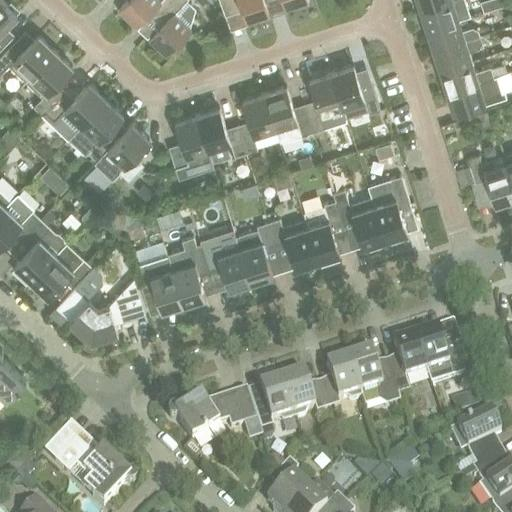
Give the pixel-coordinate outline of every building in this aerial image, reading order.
[(0,0),(0,48),(12,36),(3,28),(18,13),(17,12),(20,9),(11,1),(8,4),(3,0),(0,0)] [(137,26),(148,14),(148,13),(160,0),(126,0),(118,9),(137,26)] [(160,25),(148,37),(167,55),(192,28),(174,12),(185,0),(160,0),(148,13),(148,14),(160,25)] [(220,0),(224,12),(241,6),(246,23),(270,14),(265,0),(220,0)] [(282,0),(285,9),(309,1),(308,0),(282,0)] [(417,0),(420,8),(445,0),(417,0)] [(445,0),(420,8),(427,29),(459,18),(453,0),(445,0)] [(462,29),(459,18),(427,29),(433,49),(480,34),(479,29),(473,25),(462,29)] [(0,73),(9,65),(26,80),(56,49),(39,33),(20,52),(11,44),(0,55),(0,73)] [(433,49),(440,70),(472,60),(469,50),(479,47),(482,41),(480,34),(433,49)] [(54,84),(57,82),(72,65),(56,49),(26,80),(42,96),(34,105),(43,114),(45,111),(63,92),(54,84)] [(440,70),(446,90),(495,75),(492,65),(475,70),(472,60),(440,70)] [(354,63),(331,70),(346,116),(368,109),(369,113),(381,109),(373,85),(362,88),(354,63)] [(317,102),(306,106),(314,130),(325,127),(320,112),(330,109),(333,117),(337,119),(346,116),(331,70),(309,77),(317,102)] [(453,111),(484,102),(485,103),(507,97),(505,90),(500,91),(495,75),(446,90),(453,111)] [(90,81),(74,98),(71,100),(63,92),(45,111),(54,119),(65,108),(82,124),(107,97),(90,81)] [(295,110),(293,106),(287,84),(264,91),(275,126),(279,137),(301,130),(302,134),(314,130),(306,106),(295,110)] [(250,124),(239,128),(247,152),(258,148),(253,133),(275,126),(264,91),(242,99),(250,124)] [(86,154),(88,151),(97,159),(104,152),(114,141),(105,133),(124,113),(107,97),(82,124),(69,138),(70,139),(71,137),(86,152),(85,153),(86,154)] [(235,155),(247,152),(239,128),(228,131),(220,106),(197,113),(208,148),(211,147),(214,158),(224,155),(220,144),(230,141),(235,155)] [(175,120),(182,141),(183,145),(170,149),(175,167),(186,164),(188,160),(186,155),(191,153),(194,161),(199,164),(206,162),(209,156),(206,148),(208,148),(197,113),(175,120)] [(131,157),(134,154),(150,138),(132,121),(114,141),(104,152),(97,159),(96,160),(113,176),(119,170),(129,180),(142,167),(131,157)] [(325,127),(314,130),(323,161),(335,157),(326,126),(325,127)] [(487,177),(494,200),(495,203),(511,197),(511,179),(504,154),(482,161),(479,153),(468,157),(475,181),(487,177)] [(372,196),(385,238),(387,237),(388,240),(391,242),(404,238),(406,234),(405,232),(407,231),(399,205),(411,202),(402,174),(390,178),(394,189),(372,196)] [(154,192),(147,186),(140,194),(146,200),(154,192)] [(333,191),(335,199),(343,223),(355,219),(363,245),(365,244),(366,247),(370,249),(382,245),(384,241),(383,238),(385,238),(372,196),(350,203),(345,188),(333,191)] [(0,210),(5,204),(6,205),(11,200),(0,189),(0,210)] [(332,227),(343,223),(335,199),(302,210),(305,218),(318,259),(340,252),(332,227)] [(6,205),(5,204),(0,210),(0,243),(16,227),(24,236),(41,217),(33,209),(22,220),(6,205)] [(30,278),(31,279),(56,253),(56,252),(67,241),(65,240),(64,236),(60,232),(56,231),(41,217),(24,236),(33,244),(14,263),(17,265),(13,269),(26,281),(30,278)] [(280,217),(269,221),(276,244),(288,241),(296,266),(318,259),(305,218),(283,225),(280,217)] [(265,248),(276,244),(269,221),(257,224),(258,228),(236,235),(240,246),(251,281),(273,273),(265,248)] [(212,234),(200,238),(209,266),(220,262),(229,288),(251,281),(240,246),(218,254),(212,234)] [(168,253),(173,267),(184,302),(206,295),(198,270),(209,266),(200,238),(201,242),(197,243),(194,235),(182,238),(185,247),(168,253)] [(56,252),(56,253),(31,279),(48,295),(67,276),(75,284),(93,266),(67,241),(56,252)] [(184,302),(173,267),(168,253),(134,263),(142,287),(153,284),(162,309),(184,302)] [(56,305),(83,331),(86,334),(86,335),(85,336),(84,338),(85,340),(85,341),(86,343),(88,344),(89,344),(91,344),(93,344),(94,343),(95,342),(96,341),(97,339),(97,337),(96,336),(95,334),(100,333),(101,335),(118,329),(114,318),(145,308),(134,276),(109,303),(98,307),(76,286),(78,284),(77,283),(56,305)] [(416,336),(429,376),(432,385),(465,374),(455,342),(444,346),(438,328),(416,336)] [(394,343),(398,355),(399,360),(388,364),(398,395),(410,392),(405,378),(413,376),(419,379),(429,376),(416,336),(394,343)] [(0,392),(7,399),(26,379),(1,356),(2,355),(3,353),(3,352),(3,351),(3,350),(2,348),(2,347),(1,347),(0,346),(0,392)] [(400,400),(398,395),(388,364),(377,367),(371,350),(349,357),(362,397),(379,392),(382,401),(387,404),(400,400)] [(321,385),(329,409),(340,405),(338,400),(346,398),(352,401),(362,397),(349,357),(327,364),(332,381),(321,385)] [(282,378),(295,419),(305,416),(308,410),(315,407),(317,413),(329,409),(321,385),(310,389),(304,371),(282,378)] [(285,422),(295,419),(282,378),(260,386),(265,403),(254,406),(262,431),(273,427),(271,421),(279,419),(285,422)] [(481,405),(477,391),(452,399),(456,413),(481,405)] [(209,406),(206,402),(202,396),(183,408),(185,410),(180,413),(180,412),(180,411),(179,409),(177,408),(176,408),(174,407),(172,408),(171,409),(170,410),(169,411),(168,413),(168,415),(169,416),(170,418),(171,419),(173,419),(174,420),(178,419),(192,441),(220,423),(228,421),(231,428),(245,424),(236,397),(209,406)] [(472,459),(476,466),(498,453),(492,443),(490,439),(501,433),(491,411),(450,431),(456,442),(465,445),(472,459)] [(124,471),(102,451),(94,460),(74,441),(55,461),(69,475),(77,466),(92,480),(83,488),(104,507),(127,483),(128,484),(129,484),(130,484),(132,484),(133,484),(134,484),(135,483),(136,482),(137,481),(137,480),(137,479),(137,477),(137,476),(136,475),(135,474),(134,473),(133,473),(131,473),(130,473),(129,473),(128,474),(127,475),(126,476),(126,477),(122,473),(124,471)] [(28,456),(18,447),(8,457),(18,467),(28,456)] [(388,463),(404,485),(417,476),(410,466),(419,460),(409,447),(388,463)] [(511,464),(511,465),(507,468),(498,453),(476,466),(472,468),(483,484),(486,482),(488,486),(486,496),(493,505),(492,506),(511,492),(511,464)] [(275,476),(285,465),(283,461),(275,457),(270,458),(275,476)] [(18,468),(29,478),(37,470),(26,460),(18,468)] [(280,487),(277,491),(267,501),(273,507),(273,511),(289,511),(310,490),(293,474),(298,469),(289,460),(285,465),(275,476),(272,479),(280,487)] [(23,486),(28,481),(19,472),(10,481),(15,486),(23,486)] [(317,483),(310,490),(289,511),(337,511),(346,503),(337,495),(334,498),(317,483)] [(424,511),(429,508),(437,503),(431,492),(417,500),(424,511)] [(511,511),(511,492),(492,506),(496,511),(497,511),(511,511)] [(50,511),(36,498),(23,511),(50,511)] [(354,511),(355,511),(346,503),(337,511),(354,511)]
